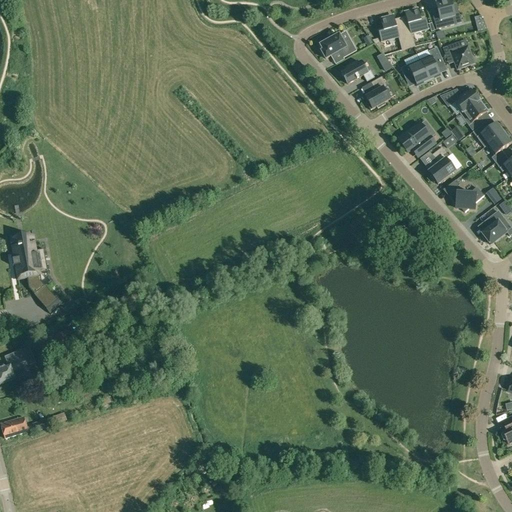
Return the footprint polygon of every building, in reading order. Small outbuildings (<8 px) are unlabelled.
[(454,15),(459,14),(456,5),(452,6),(450,1),(436,5),(439,15),(433,17),(436,30),(456,25),(454,17),(455,17),(454,15)] [(400,19),(408,49),(415,47),(411,35),(429,30),(426,20),(421,22),(417,9),(405,13),(406,17),(400,19)] [(408,49),(400,19),(394,21),(393,16),(380,20),(383,32),(379,33),(381,43),(398,38),(402,51),(408,49)] [(339,52),(343,59),(356,52),(350,40),(343,43),(339,35),(336,37),(335,35),(328,39),(329,41),(320,46),(323,51),(321,52),(326,60),(339,52)] [(456,44),(443,49),(446,57),(451,55),(457,70),(474,64),(468,47),(458,51),(456,44)] [(420,62),(428,81),(440,76),(435,65),(441,62),(436,51),(430,53),(432,57),(420,62)] [(382,65),(386,72),(393,68),(388,61),(382,65)] [(417,86),(428,81),(420,62),(408,68),(407,64),(401,66),(406,78),(412,75),(417,86)] [(367,82),(374,78),(370,72),(367,73),(361,63),(358,65),(357,63),(347,69),(347,71),(344,73),(344,72),(341,74),(344,78),(348,85),(364,76),(367,82)] [(381,78),(371,84),(374,90),(370,93),(371,95),(366,98),(369,103),(367,104),(371,111),(377,107),(378,109),(385,105),(384,103),(390,100),(383,88),(386,87),(381,78)] [(462,113),(479,100),(470,89),(461,97),(456,91),(440,97),(448,107),(454,102),(462,113)] [(436,102),(433,97),(427,100),(430,106),(436,102)] [(488,112),(479,100),(462,113),(460,114),(472,131),(482,123),(478,118),(488,112)] [(422,156),(437,144),(420,123),(403,134),(396,139),(408,155),(416,148),(422,156)] [(483,126),(473,133),(484,148),(487,146),(504,134),(496,123),(486,131),(483,126)] [(454,136),(458,142),(464,138),(459,132),(454,136)] [(496,164),(506,156),(502,151),(511,144),(504,134),(487,146),(495,156),(492,159),(496,164)] [(436,182),(438,185),(455,172),(446,159),(443,156),(446,154),(442,148),(431,156),(438,165),(428,173),(431,176),(429,177),(434,183),(436,182)] [(505,170),(510,177),(511,175),(511,159),(509,162),(506,156),(496,164),(502,173),(505,170)] [(445,189),(451,196),(449,198),(454,204),(456,202),(456,208),(461,209),(465,213),(469,209),(474,210),(475,204),(483,197),(476,188),(468,195),(457,194),(457,187),(459,186),(455,181),(445,189)] [(503,201),(498,195),(490,201),(495,207),(503,201)] [(500,206),(507,216),(511,212),(504,203),(500,206)] [(507,233),(498,221),(482,233),(483,235),(481,236),(487,243),(488,242),(491,245),(507,233)] [(34,295),(44,286),(42,283),(41,277),(41,272),(47,271),(44,250),(37,251),(34,235),(23,237),(10,240),(17,281),(27,279),(28,288),(29,289),(34,295)] [(61,305),(45,286),(44,286),(34,295),(50,314),(61,305)] [(52,348),(69,341),(77,338),(73,328),(65,332),(48,338),(52,348)] [(13,372),(29,365),(23,353),(8,359),(10,365),(0,369),(0,385),(16,379),(13,372)] [(104,404),(100,405),(102,409),(117,404),(115,400),(112,401),(111,396),(102,399),(104,404)] [(35,433),(47,429),(47,430),(52,428),(52,426),(67,421),(64,413),(43,420),(43,421),(32,424),(35,433)] [(511,417),(502,423),(505,428),(501,430),(503,433),(501,436),(504,441),(507,441),(508,444),(511,442),(511,417)] [(5,439),(29,433),(24,418),(1,425),(5,439)]
